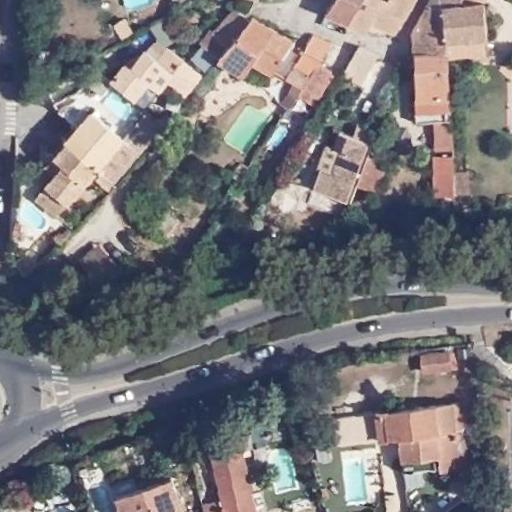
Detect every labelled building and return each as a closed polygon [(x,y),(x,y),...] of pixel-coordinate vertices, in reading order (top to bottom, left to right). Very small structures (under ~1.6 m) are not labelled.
[(334,0),(325,14),(348,24),(360,3),(354,0),(334,0)] [(361,0),(360,3),(348,24),(366,32),(371,23),(396,32),(415,0),(361,0)] [(448,51),(448,56),(488,54),(485,1),(480,2),(462,2),(462,0),(428,0),(412,31),(414,53),(448,51)] [(250,20),(236,8),(213,33),(209,30),(198,43),(218,59),(250,20)] [(252,18),(250,20),(218,59),(242,76),(252,61),(271,75),(274,71),(295,42),(252,18)] [(318,63),(331,42),(314,35),(305,48),(286,80),(294,85),(301,90),(318,63)] [(286,80),(305,48),(295,42),(274,71),(286,80)] [(361,82),(378,53),(359,46),(343,72),(361,82)] [(173,73),(192,89),(202,75),(167,47),(157,59),(145,50),(132,67),(125,62),(111,80),(135,100),(148,84),(158,91),(166,81),(173,73)] [(416,121),(433,120),(451,119),(448,56),(448,51),(414,53),(416,121)] [(300,91),(315,101),(333,73),(318,63),(301,90),(300,91)] [(185,97),(192,89),(173,73),(166,81),(185,97)] [(281,103),(288,108),(300,91),(301,90),(294,85),(281,103)] [(300,91),(288,108),(304,118),(315,101),(300,91)] [(125,139),(122,137),(92,110),(65,140),(67,143),(53,158),(63,166),(45,185),(67,204),(98,169),(125,139)] [(151,142),(164,126),(146,111),(133,127),(150,142),(151,142)] [(435,150),(452,149),(451,119),(433,120),(435,150)] [(415,149),(408,125),(389,132),(397,155),(415,149)] [(150,142),(133,127),(132,126),(122,137),(125,139),(98,169),(113,183),(150,142)] [(354,136),(369,142),(372,134),(356,128),(354,136)] [(275,130),(265,144),(273,150),(283,136),(275,130)] [(346,201),(369,142),(354,136),(339,131),(333,148),(342,151),(334,175),(320,170),(313,188),(346,201)] [(320,170),(334,175),(342,151),(333,148),(326,145),(317,169),(320,170)] [(439,195),(454,195),(452,154),(438,155),(439,195)] [(368,155),(357,185),(376,192),(387,162),(368,155)] [(229,179),(236,183),(246,170),(239,165),(229,179)] [(453,169),(454,192),(468,191),(466,168),(453,169)] [(56,216),(67,204),(45,185),(34,197),(56,216)] [(163,238),(175,221),(163,213),(151,230),(163,238)] [(99,243),(79,260),(90,274),(110,257),(99,243)] [(110,257),(90,274),(100,286),(120,269),(110,257)] [(451,370),(450,352),(423,355),(424,372),(451,370)] [(439,458),(441,472),(462,470),(459,448),(466,448),(461,402),(376,412),(380,442),(398,439),(401,462),(403,462),(439,458)] [(264,422),(266,440),(289,436),(287,419),(264,422)] [(208,442),(212,457),(243,450),(253,447),(249,433),(208,442)] [(459,448),(462,470),(468,468),(466,448),(459,448)] [(202,504),(203,511),(256,511),(243,450),(212,457),(221,499),(202,504)] [(405,476),(441,472),(439,458),(403,462),(405,476)] [(172,477),(115,497),(120,511),(183,511),(184,511),(172,477)] [(367,511),(366,511),(406,511),(407,490),(395,490),(395,511),(367,511)]
